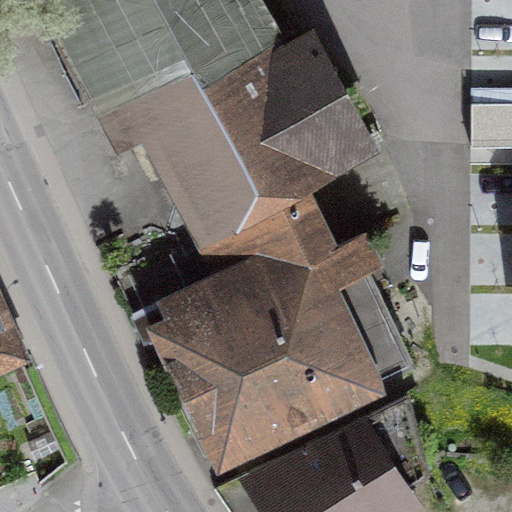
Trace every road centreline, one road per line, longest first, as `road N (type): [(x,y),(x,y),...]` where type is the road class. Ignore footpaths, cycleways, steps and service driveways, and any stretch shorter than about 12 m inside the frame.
road 1 (residential): [(369,0),(415,33),(438,70),(451,356)]
road 2 (secondary): [(0,166),(123,440)]
